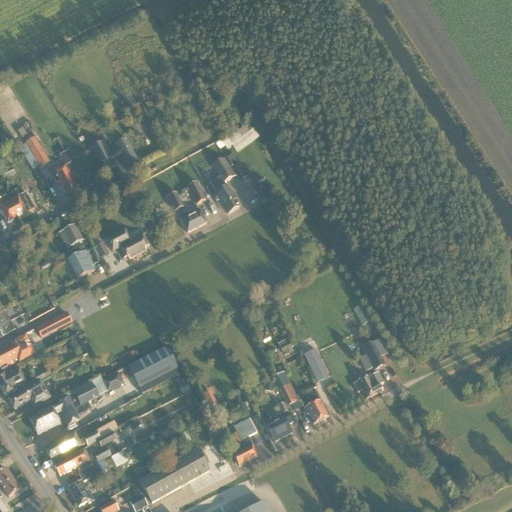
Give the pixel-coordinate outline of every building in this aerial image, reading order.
[(135,87),(117,96),(125,113),(143,105),(135,87)] [(221,142),(227,151),(232,147),(233,147),(232,146),(251,132),(251,131),(247,126),(228,140),(227,138),(221,142)] [(17,133),(22,140),(27,136),(23,129),(17,133)] [(251,132),(232,146),(233,147),(232,147),(237,154),(258,138),(252,131),(251,131),(251,132)] [(50,164),(38,145),(34,139),(25,144),(26,145),(19,150),(33,172),(40,168),(41,169),(50,164)] [(118,151),(110,155),(103,143),(89,150),(96,165),(98,164),(104,174),(116,167),(113,161),(121,157),(128,171),(139,166),(126,140),(115,146),(118,151)] [(74,163),(68,152),(60,157),(65,167),(74,163)] [(226,159),(212,166),(220,179),(210,185),(216,195),(213,197),(217,205),(221,203),(228,216),(239,209),(234,202),(236,202),(232,195),(231,196),(224,184),(236,177),(230,167),(237,163),(231,152),(224,155),(226,159)] [(7,164),(5,166),(1,158),(0,158),(0,173),(0,174),(10,168),(7,164)] [(240,182),(247,178),(239,165),(232,169),(240,182)] [(60,183),(65,194),(75,189),(72,183),(75,182),(67,167),(51,175),(57,185),(60,183)] [(1,175),(4,182),(16,176),(12,169),(1,175)] [(205,202),(196,184),(187,189),(196,206),(205,202)] [(271,199),(264,188),(255,193),(262,204),(271,199)] [(19,197),(16,191),(11,194),(12,196),(6,199),(9,203),(18,198),(19,197)] [(19,197),(18,198),(26,214),(34,210),(25,194),(19,197)] [(176,195),(166,200),(174,214),(184,209),(176,195)] [(18,219),(9,203),(6,199),(6,197),(2,199),(0,196),(0,214),(0,215),(2,214),(8,225),(18,219)] [(18,198),(9,203),(18,219),(26,215),(26,214),(18,198)] [(178,218),(187,235),(206,225),(201,214),(198,210),(186,216),(185,214),(178,218)] [(71,248),(83,242),(75,227),(63,233),(71,248)] [(106,241),(113,254),(118,251),(123,261),(127,258),(129,261),(146,252),(145,249),(149,247),(142,235),(136,238),(137,239),(130,242),(125,231),(106,241)] [(95,248),(100,259),(108,255),(103,244),(95,248)] [(91,251),(96,262),(100,260),(94,249),(91,251)] [(96,272),(86,252),(67,262),(77,281),(96,272)] [(0,339),(14,332),(5,314),(0,316),(0,339)] [(66,314),(52,321),(57,331),(71,324),(66,314)] [(36,356),(32,349),(29,342),(26,336),(9,345),(9,346),(18,362),(18,363),(19,364),(36,356)] [(278,345),(283,355),(292,350),(287,340),(278,345)] [(362,349),(374,373),(385,367),(374,344),(369,346),(364,349),(362,349)] [(18,363),(18,362),(9,346),(0,351),(0,368),(1,371),(18,363)] [(168,349),(128,367),(140,391),(179,370),(168,349)] [(305,356),(304,357),(319,387),(328,382),(317,359),(319,358),(316,351),(311,353),(305,356)] [(0,389),(4,397),(8,395),(8,396),(16,392),(15,389),(18,387),(19,389),(27,385),(19,370),(11,374),(12,375),(6,378),(4,375),(0,377),(0,389)] [(30,380),(34,386),(51,376),(48,372),(42,375),(42,373),(30,380)] [(281,391),(279,392),(288,408),(297,404),(283,375),(275,379),(281,391)] [(381,386),(375,376),(370,378),(369,377),(353,386),(357,395),(362,392),(366,401),(382,393),(379,387),(381,386)] [(182,378),(175,382),(178,388),(185,385),(182,378)] [(73,412),(99,398),(98,397),(107,393),(100,379),(66,397),(68,401),(57,406),(57,407),(51,410),(51,409),(29,420),(38,438),(47,433),(46,431),(59,425),(55,417),(61,413),(68,427),(79,422),(73,412)] [(9,402),(15,412),(29,403),(34,410),(50,400),(40,383),(9,402)] [(303,410),(307,417),(308,416),(313,426),(323,421),(328,419),(313,390),(306,394),(312,406),(303,410)] [(213,403),(215,402),(211,392),(201,397),(206,407),(206,406),(209,405),(211,408),(212,408),(215,406),(213,403)] [(297,404),(288,408),(290,412),(291,414),(302,409),(299,402),(297,404)] [(274,444),(292,435),(288,427),(293,424),(283,404),(277,407),(282,417),(277,419),(280,423),(267,430),(274,444)] [(223,419),(220,412),(210,416),(214,424),(218,422),(222,420),(223,419)] [(133,423),(136,429),(141,426),(138,420),(133,423)] [(249,421),(234,429),(244,450),(232,456),(239,468),(258,457),(248,439),(256,435),(249,421)] [(175,428),(161,435),(164,440),(177,433),(175,428)] [(92,446),(109,436),(107,431),(98,436),(96,432),(83,439),(88,447),(92,445),(92,446)] [(109,436),(92,446),(95,451),(100,448),(101,449),(122,437),(118,431),(109,436)] [(81,447),(74,435),(55,445),(55,446),(45,452),(51,462),(61,457),(62,458),(81,447)] [(201,442),(203,447),(214,442),(212,437),(201,442)] [(84,451),(64,461),(64,462),(54,468),(60,478),(76,470),(79,475),(98,465),(118,454),(114,446),(94,457),(94,456),(91,458),(87,457),(84,451)] [(152,505),(209,473),(197,451),(139,483),(152,505)] [(115,467),(126,461),(122,454),(111,460),(115,467)] [(88,506),(94,502),(84,484),(101,474),(97,466),(78,476),(81,482),(67,490),(79,509),(87,504),(88,506)] [(0,487),(1,489),(13,481),(5,471),(0,474),(0,487)] [(13,481),(1,489),(8,499),(20,492),(13,481)] [(129,503),(133,511),(139,511),(148,507),(141,496),(129,503)] [(99,511),(118,511),(113,502),(99,510),(99,511)]
